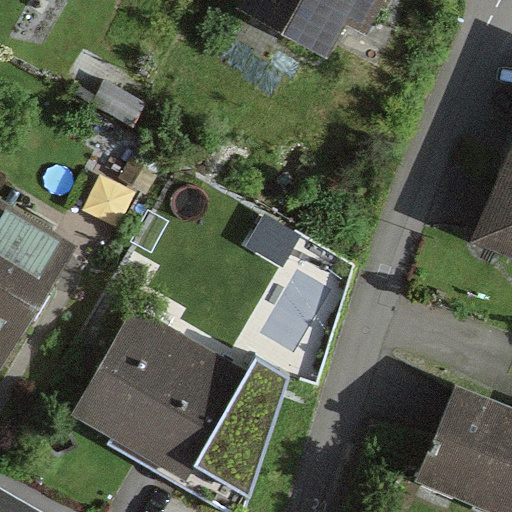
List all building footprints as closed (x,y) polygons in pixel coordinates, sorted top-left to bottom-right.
[(367,33),(383,0),(256,0),(250,12),(329,53),(346,22),(367,33)] [(511,128),(465,243),(511,262),(511,128)] [(75,251),(0,207),(0,374),(1,376),(75,251)] [(143,303),(73,423),(226,511),(239,511),(282,381),(143,303)] [(511,511),(511,413),(450,388),(410,486),(471,511),(511,511)]
